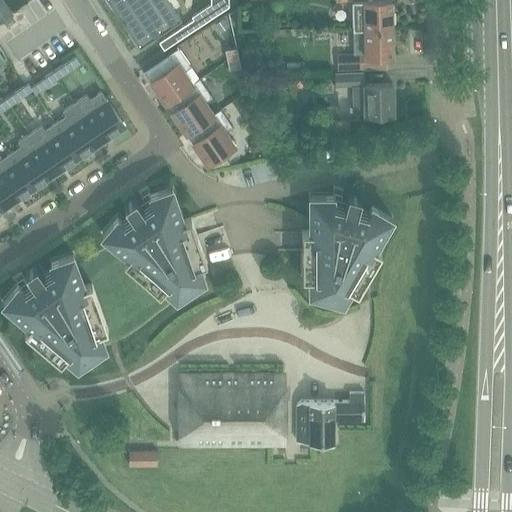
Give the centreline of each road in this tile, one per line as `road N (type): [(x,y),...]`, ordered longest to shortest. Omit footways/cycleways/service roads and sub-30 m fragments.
road 1 (secondary): [(500,116),(479,511)]
road 2 (residential): [(0,259),(164,148),(68,0)]
road 3 (unknown): [(24,409),(227,325),(335,346)]
road 4 (tertiary): [(4,484),(27,433),(24,409),(0,372)]
